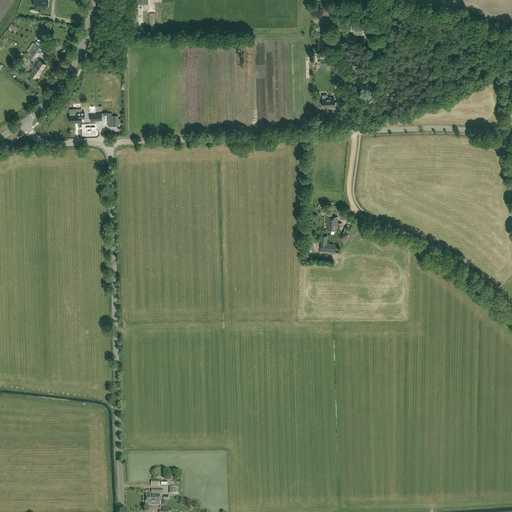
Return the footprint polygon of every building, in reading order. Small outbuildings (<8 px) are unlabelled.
[(39,0),(39,2),(36,2),(36,9),(39,9),(38,10),(43,10),(43,9),(46,9),(46,7),(48,7),(48,1),(39,0)] [(42,23),(40,31),(47,33),(49,25),(42,23)] [(26,55),(34,61),(43,49),(35,43),(26,55)] [(40,60),(30,74),(36,78),(46,64),(40,60)] [(357,76),(350,74),(347,84),(346,83),(345,87),(348,88),(349,85),(350,85),(351,82),(354,84),(357,76)] [(322,99),(322,107),(335,106),(335,105),(334,105),(334,104),(334,98),(330,98),(330,97),(327,97),(327,98),(322,99)] [(69,115),(70,123),(82,122),(81,118),(84,118),(84,112),(78,112),(76,114),(76,115),(69,115)] [(337,217),(326,217),(326,230),(337,230),(337,224),(338,224),(338,227),(341,227),(341,223),(338,223),(337,223),(337,217)] [(335,252),(335,244),(332,243),(332,245),(324,245),(325,240),(321,240),(320,251),(335,252)] [(146,505),(160,505),(160,495),(150,495),(150,494),(146,494),(146,505)]
